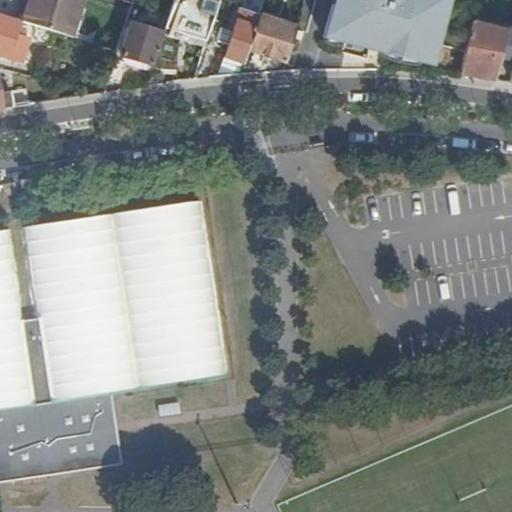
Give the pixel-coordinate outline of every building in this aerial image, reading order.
[(26,0),(19,23),(24,25),(31,0),(26,0)] [(73,40),(86,0),(31,0),(24,25),(73,40)] [(246,0),(218,74),(241,72),(249,55),(261,20),(267,0),(246,0)] [(335,0),(324,42),(432,69),(449,0),(335,0)] [(129,21),(134,7),(119,3),(116,16),(129,21)] [(207,29),(204,37),(207,37),(213,13),(185,5),(177,19),(207,29)] [(152,70),(163,38),(133,28),(139,10),(134,7),(129,21),(118,55),(115,65),(122,68),(124,61),(152,70)] [(19,23),(0,16),(0,60),(0,61),(10,65),(14,51),(26,55),(30,42),(19,38),(24,25),(19,23)] [(199,36),(204,37),(207,29),(177,19),(173,29),(168,47),(185,52),(181,71),(185,72),(189,69),(199,36)] [(287,67),(298,33),(261,20),(249,55),(287,67)] [(496,85),(502,60),(509,35),(473,25),(467,50),(462,78),(496,85)] [(511,83),(511,30),(503,57),(511,59),(511,81),(511,84),(511,83)] [(178,70),(181,71),(185,52),(168,47),(167,50),(178,70)] [(0,108),(29,105),(26,89),(4,91),(2,77),(0,76),(0,108)] [(30,182),(23,182),(24,190),(32,189),(30,182)] [(17,186),(4,187),(7,198),(19,197),(17,186)] [(112,218),(138,389),(161,386),(221,378),(228,377),(201,205),(112,218)] [(138,389),(112,218),(26,231),(38,321),(41,321),(53,401),(138,389)] [(0,233),(0,408),(34,404),(22,324),(24,323),(11,232),(0,233)] [(38,321),(24,323),(22,324),(34,404),(0,408),(0,482),(47,476),(50,471),(58,470),(61,474),(122,466),(118,440),(112,434),(112,430),(111,426),(115,420),(112,397),(161,390),(161,386),(138,389),(53,401),(41,321),(38,321)]
